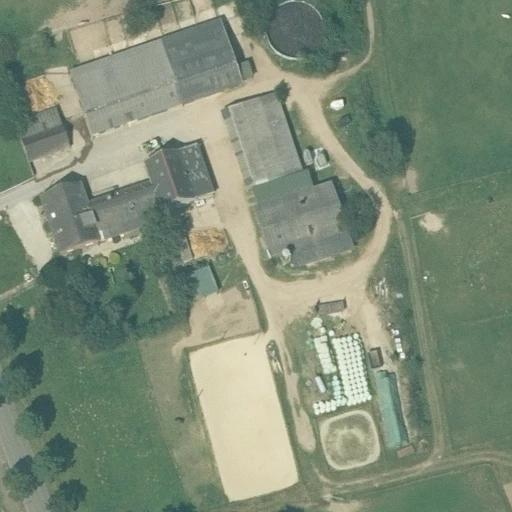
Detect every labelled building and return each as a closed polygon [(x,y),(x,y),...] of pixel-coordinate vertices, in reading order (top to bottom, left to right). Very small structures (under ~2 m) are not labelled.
[(297,4),(292,4),(287,4),(283,6),(279,7),(276,9),(274,11),(272,13),(270,15),(267,18),(265,23),(264,27),(264,30),(263,33),(264,37),(264,40),(265,43),(267,46),(268,49),(271,51),(273,54),(277,57),(281,59),(284,60),(289,61),(292,61),(298,61),(303,59),(305,58),(309,56),(312,54),(314,51),(317,47),(319,43),(320,40),(320,38),(321,33),(321,28),(320,24),(318,21),(316,17),(314,14),(311,11),(309,10),(306,8),(304,7),(301,5),(297,4)] [(220,22),(160,42),(182,108),(242,88),(241,84),(236,68),(220,22)] [(160,42),(69,73),(91,139),(182,108),(160,42)] [(236,68),(241,84),(253,80),(247,65),(236,68)] [(303,175),(276,96),(259,101),(285,181),(303,175)] [(285,181),(259,101),(220,114),(246,194),(250,192),(285,181)] [(56,111),(16,125),(21,140),(61,126),(56,111)] [(61,126),(21,140),(29,163),(69,149),(61,126)] [(196,148),(144,165),(151,185),(87,206),(92,223),(118,215),(125,234),(165,221),(162,214),(213,197),(196,148)] [(256,210),(313,191),(307,173),(303,175),(285,181),(250,192),(256,210)] [(256,210),(253,211),(270,260),(289,254),(348,234),(331,185),(313,191),(256,210)] [(87,206),(80,186),(40,199),(60,257),(99,244),(99,243),(125,234),(118,215),(92,223),(87,206)] [(353,252),(348,234),(289,254),(295,271),(353,252)] [(208,269),(181,279),(191,304),(218,294),(208,269)]
